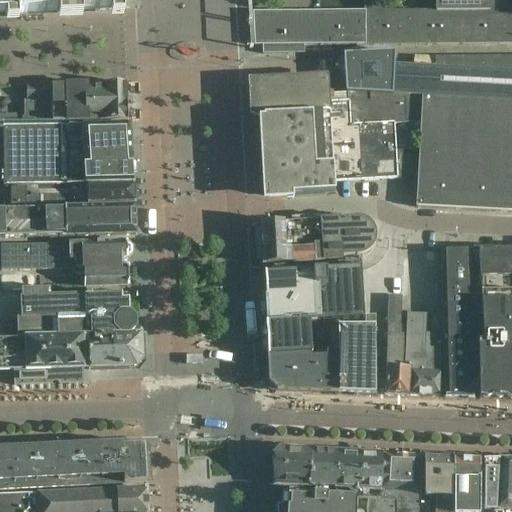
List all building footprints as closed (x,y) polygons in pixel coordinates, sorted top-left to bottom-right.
[(0,0),(0,15),(44,14),(43,0),(0,0)] [(43,0),(44,14),(123,11),(123,0),(43,0)] [(511,0),(364,0),(364,13),(252,14),(254,47),(262,47),(262,55),(288,55),(288,47),(511,45),(511,0)] [(204,57),(196,35),(178,41),(186,64),(204,57)] [(511,75),(434,71),(434,68),(393,66),(394,55),(391,55),(343,58),(345,75),(346,92),(400,95),(428,97),(509,101),(511,101),(511,75)] [(434,71),(511,75),(511,58),(435,59),(434,68),(434,71)] [(51,87),(26,87),(26,102),(51,102),(51,117),(51,124),(67,124),(127,122),(126,85),(66,87),(51,87)] [(329,115),(328,104),(328,91),(262,95),(262,96),(257,107),(255,108),(256,119),(263,118),(263,119),(329,115)] [(347,95),(348,103),(351,127),(394,124),(394,126),(399,125),(400,95),(346,92),(346,95),(347,95)] [(428,97),(400,95),(399,125),(406,125),(405,125),(420,124),(426,124),(428,97)] [(426,124),(420,124),(415,208),(503,213),(509,101),(428,97),(426,124)] [(511,101),(509,101),(503,213),(511,213),(511,101)] [(329,115),(263,119),(267,198),(334,195),(333,185),(397,181),(394,126),(394,124),(351,127),(348,103),(328,104),(329,115)] [(4,186),(4,187),(133,185),(132,167),(133,167),(132,161),(131,161),(129,126),(84,127),(3,128),(4,186)] [(134,206),(133,185),(4,187),(4,210),(134,206)] [(0,239),(134,237),(134,209),(87,210),(0,211),(0,239)] [(261,226),(263,268),(287,266),(312,265),(341,263),(341,258),(359,257),(361,257),(363,256),(366,255),(368,253),(369,252),(371,250),(372,248),(373,246),(374,244),(375,241),(375,239),(375,237),(374,234),(373,232),(372,230),(371,228),(370,226),(368,224),(366,223),(364,222),(362,221),(359,220),(357,220),(355,220),(352,220),(350,221),(348,222),(346,223),(344,225),(338,225),(338,221),(261,226)] [(1,272),(75,271),(76,275),(85,275),(85,289),(128,288),(127,260),(128,260),(133,254),(132,249),(126,243),(51,246),(1,247),(1,272)] [(444,399),(473,400),(471,336),(476,336),(476,322),(474,321),(474,297),(471,297),(469,250),(441,251),(444,399)] [(511,401),(511,251),(478,250),(483,344),(477,344),(479,401),(511,401)] [(359,270),(263,276),(265,300),(264,300),(265,326),(266,358),(311,356),(309,325),(363,322),(359,270)] [(51,298),(50,290),(21,291),(22,318),(16,318),(17,339),(7,339),(7,340),(84,337),(130,335),(135,329),(135,321),(129,315),(128,303),(129,303),(128,296),(91,297),(91,295),(85,295),(85,297),(51,298)] [(384,396),(407,397),(409,371),(402,370),(404,326),(401,326),(402,298),(390,297),(389,297),(387,326),(388,326),(385,387),(384,387),(384,396)] [(409,365),(409,371),(407,397),(439,399),(440,374),(439,374),(441,337),(425,336),(426,316),(406,315),(404,364),(409,365)] [(364,329),(337,329),(337,353),(338,395),(374,396),(373,330),(374,330),(374,318),(364,318),(364,329)] [(141,335),(130,335),(84,337),(84,346),(88,346),(89,370),(136,368),(142,361),(141,335)] [(0,340),(0,371),(14,371),(14,372),(15,387),(83,385),(83,370),(89,370),(88,346),(84,346),(84,337),(7,340),(0,340)] [(317,358),(266,358),(268,385),(276,393),(338,395),(337,353),(317,354),(317,358)] [(0,491),(13,491),(146,485),(144,451),(140,448),(122,449),(0,454),(0,491)] [(279,450),(272,458),(273,487),(277,487),(310,489),(311,452),(279,450)] [(335,454),(311,452),(310,489),(334,490),(335,454)] [(335,454),(334,490),(351,491),(350,496),(360,496),(360,500),(380,501),(382,456),(335,454)] [(420,458),(382,456),(380,501),(396,502),(396,511),(427,511),(428,505),(420,504),(420,458)] [(455,511),(454,494),(453,461),(424,459),(424,498),(435,499),(435,511),(455,511)] [(478,511),(480,462),(453,461),(454,494),(455,511),(478,511)] [(511,511),(511,462),(498,461),(498,462),(497,511),(511,511)] [(480,462),(478,511),(497,511),(498,462),(480,462)] [(0,491),(0,511),(147,511),(147,491),(13,495),(13,491),(0,491)] [(396,511),(396,502),(380,501),(360,500),(360,501),(326,499),(326,498),(312,497),(312,498),(276,496),(276,499),(277,499),(276,504),(276,511),(396,511)]
